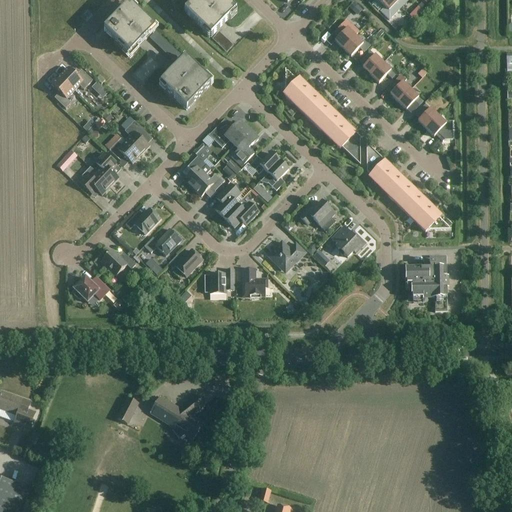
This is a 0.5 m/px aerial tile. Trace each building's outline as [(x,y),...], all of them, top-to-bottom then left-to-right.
[(197,0),(185,13),(211,39),(236,12),(223,0),(197,0)] [(380,13),(384,16),(389,21),(401,9),(391,0),(375,0),(376,0),(385,9),(380,13)] [(391,0),(401,9),(408,0),(391,0)] [(129,5),(104,31),(130,57),(155,31),(129,5)] [(418,20),(425,10),(420,6),(413,17),(418,20)] [(338,39),(335,43),(343,50),(355,38),(355,37),(359,33),(346,21),(333,35),(338,39)] [(355,38),(343,50),(351,58),(359,49),(364,53),(371,46),(362,38),(359,41),(355,38)] [(371,61),(362,69),(370,77),(383,64),(375,57),(374,57),(370,53),(367,56),(371,61)] [(212,85),(185,60),(160,86),(186,111),(212,85)] [(383,64),(370,77),(378,85),(387,76),(391,80),(395,77),(390,72),(391,72),(383,64)] [(78,79),(68,69),(59,77),(74,92),(79,87),(84,91),(92,82),(83,74),(78,79)] [(333,116),(287,72),(285,72),(285,94),(283,96),(330,141),(332,139),(360,166),(360,138),(335,114),(333,116)] [(66,100),(74,92),(59,77),(51,86),(61,96),(56,102),(65,110),(71,104),(66,100)] [(96,80),(101,85),(105,82),(100,77),(96,80)] [(391,86),(389,88),(394,92),(390,96),(398,104),(410,91),(403,84),(405,82),(400,77),(398,80),(394,83),(391,86)] [(91,89),(96,93),(101,88),(96,84),(91,89)] [(410,91),(398,104),(406,112),(415,103),(419,107),(423,103),(418,99),(419,99),(410,91)] [(421,119),(418,123),(426,131),(438,118),(430,110),(425,106),(417,115),(421,119)] [(107,114),(102,119),(107,124),(112,119),(107,114)] [(130,138),(126,143),(141,157),(149,148),(147,146),(152,140),(134,123),(129,118),(121,127),(126,132),(125,133),(130,138)] [(434,138),(437,135),(444,141),(452,141),(452,123),(447,123),(446,125),(438,118),(426,131),(434,138)] [(105,124),(100,120),(96,125),(100,129),(105,124)] [(229,142),(234,147),(248,132),(239,124),(229,135),(223,129),(213,140),(222,149),(229,142)] [(257,141),(248,132),(234,147),(239,152),(232,159),(242,168),(252,157),(246,152),(257,141)] [(105,147),(110,152),(121,162),(125,158),(132,165),(141,157),(126,143),(122,147),(118,143),(121,140),(116,135),(105,147)] [(86,136),(81,141),(85,145),(90,140),(86,136)] [(442,146),(438,142),(431,149),(435,153),(442,146)] [(378,188),(425,234),(427,232),(449,231),(449,229),(403,185),(405,182),(366,145),(367,173),(381,186),(378,188)] [(193,153),(196,157),(204,148),(202,146),(197,150),(197,149),(193,153)] [(62,172),(76,157),(71,152),(57,167),(62,172)] [(263,171),(268,175),(280,163),(271,155),(263,163),(258,158),(249,167),(258,176),(263,171)] [(90,169),(95,174),(110,188),(118,180),(111,172),(115,168),(102,156),(90,169)] [(184,182),(192,190),(205,177),(211,171),(197,158),(188,167),(193,172),(184,182)] [(267,185),(268,185),(276,193),(284,184),(280,180),(288,171),(280,163),(268,175),(260,183),(267,185)] [(226,168),(223,172),(228,177),(225,179),(230,183),(236,176),(226,168)] [(102,197),(110,188),(95,174),(91,179),(87,175),(79,183),(90,194),(94,190),(102,197)] [(205,177),(192,190),(201,198),(210,189),(214,193),(224,182),(220,178),(218,180),(215,176),(210,181),(205,177)] [(257,186),(253,191),(258,196),(262,190),(257,186)] [(215,211),(224,220),(238,207),(234,203),(239,197),(234,192),(229,187),(220,196),(225,201),(215,211)] [(259,213),(252,207),(250,210),(246,206),(241,202),(238,207),(224,220),(234,229),(240,222),(244,219),(249,223),(259,213)] [(313,221),(318,226),(321,229),(334,216),(322,204),(318,207),(314,202),(308,209),(299,218),(307,226),(313,221)] [(159,221),(149,211),(142,218),(138,214),(125,227),(130,231),(134,226),(145,236),(159,221)] [(343,229),(332,241),(338,247),(336,248),(347,259),(354,253),(356,255),(365,245),(355,235),(353,238),(343,229)] [(156,249),(166,258),(181,242),(169,231),(158,243),(153,239),(144,248),(151,255),(156,249)] [(282,244),(268,258),(281,271),(286,266),(290,270),(296,263),(297,264),(306,255),(295,245),(289,251),(282,244)] [(311,247),(307,252),(312,256),(316,251),(311,247)] [(101,263),(112,274),(116,278),(127,267),(131,271),(135,266),(123,254),(118,258),(112,252),(101,263)] [(202,262),(191,252),(182,261),(177,257),(168,265),(174,270),(176,268),(186,278),(202,262)] [(319,252),(314,257),(324,268),(329,262),(319,252)] [(412,285),(412,300),(434,299),(435,314),(435,313),(446,313),(446,311),(447,311),(446,258),(429,258),(429,263),(425,263),(425,264),(424,264),(424,270),(406,270),(406,274),(405,274),(405,282),(406,282),(406,285),(412,285)] [(159,268),(153,274),(156,277),(162,271),(159,268)] [(252,283),(252,271),(243,272),(243,298),(251,298),(251,299),(259,299),(259,298),(265,298),(265,290),(267,290),(267,281),(258,281),(256,283),(252,283)] [(234,292),(234,272),(226,272),(226,276),(209,276),(209,277),(207,277),(205,278),(205,283),(207,284),(209,284),(209,296),(226,296),(226,292),(234,292)] [(87,304),(94,296),(99,301),(109,292),(96,280),(91,285),(85,279),(74,291),(75,292),(73,294),(74,297),(77,299),(80,300),(82,298),(87,304)] [(113,307),(119,313),(125,306),(119,301),(113,307)] [(300,307),(294,303),(291,307),(296,312),(300,307)] [(0,418),(7,421),(9,414),(17,417),(14,424),(30,429),(35,414),(28,411),(31,404),(1,393),(0,397),(0,418)] [(191,418),(204,407),(196,396),(179,410),(160,398),(150,415),(173,429),(172,431),(179,440),(185,436),(193,441),(203,425),(191,418)] [(128,399),(117,420),(128,426),(138,405),(128,399)] [(0,511),(21,511),(29,491),(1,481),(0,480),(0,511)] [(259,502),(267,504),(270,493),(262,491),(259,502)]
